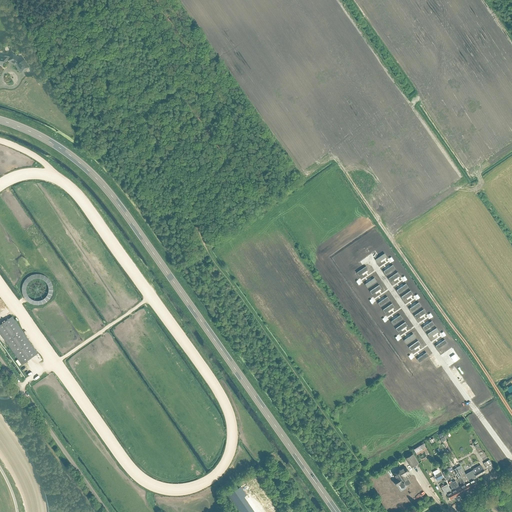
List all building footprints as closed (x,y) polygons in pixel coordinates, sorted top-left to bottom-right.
[(20,72),(28,67),(23,60),(18,63),(17,62),(15,61),(17,57),(12,54),(9,57),(8,56),(4,56),(4,57),(0,56),(0,63),(2,64),(2,61),(5,61),(5,60),(8,60),(7,60),(14,64),(20,72)] [(384,253),(375,259),(377,262),(386,256),(384,253)] [(392,265),(383,271),(385,274),(394,268),(392,265)] [(366,266),(357,272),(359,275),(368,269),(366,266)] [(397,272),(388,278),(390,281),(399,275),(397,272)] [(374,278),(365,284),(367,287),(376,281),(374,278)] [(406,284),(396,290),(399,293),(408,287),(406,284)] [(379,285),(370,291),(372,294),(381,288),(379,285)] [(410,290),(401,297),(403,300),(412,293),(410,290)] [(387,296),(378,303),(380,306),(389,299),(387,296)] [(418,302),(409,308),(411,311),(421,305),(418,302)] [(392,303),(383,310),(385,313),(394,306),(392,303)] [(423,309),(414,315),(416,318),(425,312),(423,309)] [(400,315),(391,321),(393,324),(402,318),(400,315)] [(0,333),(22,364),(38,353),(12,316),(0,324),(0,333)] [(431,321),(422,327),(424,330),(433,324),(431,321)] [(405,322),(396,328),(398,331),(407,325),(405,322)] [(436,328),(427,334),(429,337),(438,331),(436,328)] [(413,334),(404,340),(406,343),(415,337),(413,334)] [(437,348),(446,342),(444,339),(435,345),(437,348)] [(418,341),(409,347),(411,350),(420,344),(418,341)] [(419,362),(428,355),(426,352),(417,359),(419,362)] [(419,371),(402,386),(408,393),(426,378),(419,371)] [(413,449),(416,455),(426,449),(423,443),(413,449)] [(405,458),(411,468),(419,463),(413,453),(405,458)] [(493,466),(489,459),(483,463),(487,469),(493,466)] [(402,487),(409,482),(404,475),(409,472),(405,466),(401,469),(400,469),(393,473),(397,479),(395,480),(394,481),(396,484),(397,484),(399,483),(402,487)] [(469,480),(472,487),(477,485),(473,477),(475,475),(476,477),(485,472),(482,468),(474,473),(472,474),(470,471),(466,473),(470,480),(469,480)] [(443,477),(440,472),(433,475),(436,481),(443,477)] [(468,489),(459,474),(458,472),(457,473),(456,473),(458,478),(457,478),(461,485),(460,485),(463,492),(468,489)] [(463,473),(459,474),(468,489),(472,487),(469,480),(467,481),(464,475),(463,473)] [(266,511),(275,511),(277,511),(255,477),(247,483),(266,511)] [(463,492),(460,485),(458,486),(455,480),(452,482),(459,494),(463,492)] [(459,494),(452,482),(449,484),(451,488),(450,488),(454,497),(459,494)] [(454,497),(450,488),(447,483),(441,487),(445,494),(446,493),(449,499),(454,497)] [(240,511),(258,511),(241,486),(228,495),(240,511)]
